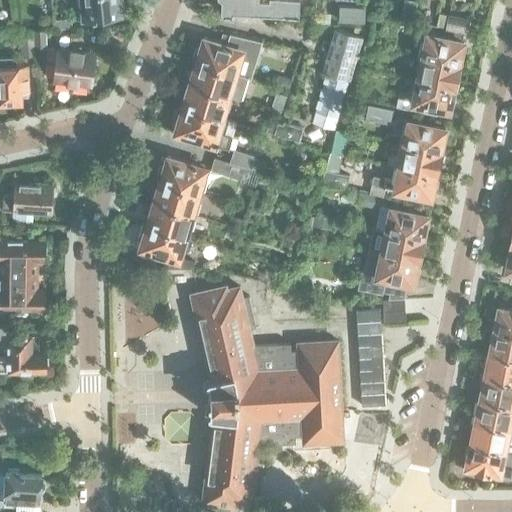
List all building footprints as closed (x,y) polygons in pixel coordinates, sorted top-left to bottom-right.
[(124,3),(124,0),(80,0),(83,18),(122,14),(121,4),(124,3)] [(221,0),(221,10),(222,10),(223,12),(223,13),(231,13),(232,10),(298,14),(298,0),(221,0)] [(372,0),(371,11),(379,12),(380,0),(372,0)] [(417,0),(415,0),(403,0),(400,18),(412,21),(417,0)] [(364,6),(352,5),(339,4),(338,19),(363,20),(364,6)] [(304,6),(304,14),(314,14),(314,6),(304,6)] [(436,26),(445,27),(448,14),(439,12),(436,26)] [(448,14),(445,27),(467,32),(470,19),(448,14)] [(72,27),(71,18),(53,20),(54,29),(72,27)] [(326,75),(312,123),(333,128),(347,81),(350,82),(363,36),(334,28),(321,73),(326,75)] [(34,30),(34,31),(35,46),(47,46),(46,29),(34,30)] [(35,46),(34,31),(20,31),(21,56),(35,55),(35,46)] [(196,46),(192,59),(196,60),(195,61),(196,62),(236,73),(250,77),(257,53),(261,40),(253,38),(240,35),(235,34),(229,32),(228,33),(226,43),(219,41),(203,36),(200,47),(196,46)] [(421,56),(459,63),(463,40),(426,32),(421,56)] [(91,84),(96,53),(57,48),(47,47),(45,60),(56,61),(53,79),(91,84)] [(417,79),(454,86),(459,63),(421,56),(417,79)] [(0,101),(22,100),(22,90),(29,90),(27,64),(17,64),(17,61),(13,57),(0,57),(0,101)] [(191,72),(189,78),(190,81),(189,83),(209,89),(229,95),(236,73),(196,62),(193,70),(191,72)] [(278,73),(275,83),(288,87),(291,76),(278,73)] [(454,86),(417,79),(413,78),(410,92),(399,90),(396,105),(436,114),(437,107),(449,110),(454,86)] [(182,104),(182,105),(223,117),(223,116),(229,95),(209,89),(189,83),(189,85),(186,87),(185,92),(185,96),(183,104),(182,104)] [(282,110),(284,103),(271,99),(269,105),(282,110)] [(390,123),(393,109),(368,104),(365,118),(390,123)] [(178,119),(174,132),(204,141),(205,140),(229,148),(229,147),(232,136),(237,121),(229,119),(223,117),(182,105),(182,106),(178,105),(174,118),(178,119)] [(402,129),(399,142),(440,150),(445,127),(395,117),(393,127),(402,129)] [(273,133),(278,120),(271,118),(267,131),(273,133)] [(303,128),(278,120),(273,133),(299,141),(303,128)] [(331,152),(342,154),(344,154),(349,132),(336,129),(331,152)] [(386,164),(395,165),(436,173),(440,150),(399,142),(397,155),(388,153),(386,164)] [(233,148),(230,161),(245,166),(251,168),(255,155),(233,148)] [(325,169),(338,172),(342,154),(331,152),(330,151),(325,169)] [(160,179),(200,191),(207,168),(196,165),(196,164),(167,155),(164,166),(160,165),(156,177),(160,179)] [(214,157),(210,169),(230,175),(241,178),(245,166),(230,161),(214,157)] [(431,197),(436,173),(395,165),(392,179),(373,175),(371,184),(394,189),(431,197)] [(349,174),(338,172),(325,169),(321,183),(346,188),(349,174)] [(153,201),(193,213),(200,191),(160,179),(153,201)] [(4,194),(3,208),(13,209),(13,210),(12,219),(32,220),(33,211),(50,212),(51,183),(14,181),(14,195),(4,194)] [(359,192),(357,204),(374,208),(374,204),(379,205),(378,212),(375,227),(385,229),(423,237),(427,214),(390,206),(391,199),(382,198),(383,196),(369,194),(366,193),(359,192)] [(146,223),(187,235),(193,213),(153,201),(146,223)] [(311,214),(308,222),(326,226),(326,224),(328,224),(330,218),(311,214)] [(230,215),(228,223),(239,226),(242,218),(230,215)] [(187,235),(146,223),(146,224),(143,223),(139,235),(142,236),(139,248),(168,256),(165,266),(171,267),(192,268),(195,260),(180,256),(187,235)] [(369,243),(368,250),(369,250),(381,252),(418,260),(423,237),(385,229),(375,227),(372,227),(369,243)] [(0,272),(38,274),(38,259),(44,259),(44,255),(46,252),(46,246),(44,243),(44,239),(9,238),(9,234),(0,233),(0,272)] [(361,270),(357,288),(382,293),(383,291),(383,288),(386,278),(390,279),(407,282),(413,283),(418,260),(381,252),(369,250),(368,250),(368,251),(363,270),(361,270)] [(306,264),(291,270),(294,279),(309,273),(306,264)] [(0,312),(8,312),(8,308),(43,309),(43,305),(46,302),(46,296),(43,293),(43,289),(38,289),(38,274),(0,272),(0,312)] [(312,282),(297,287),(300,295),(315,289),(312,282)] [(291,349),(290,342),(253,344),(249,327),(255,326),(248,294),(241,296),(238,285),(225,288),(224,285),(191,293),(211,377),(208,377),(203,382),(204,388),(210,391),(213,391),(214,401),(211,401),(205,404),(205,411),(211,414),(214,415),(203,501),(209,502),(207,511),(229,511),(231,504),(237,505),(238,502),(251,503),(252,493),(259,494),(263,461),(256,460),(258,444),(296,442),(295,435),(304,435),(304,441),(343,439),(338,339),(296,341),(296,349),(291,349)] [(405,298),(383,299),(383,310),(405,309),(405,298)] [(492,318),(491,324),(493,328),(493,333),(511,336),(511,307),(510,307),(510,308),(498,306),(496,315),(492,318)] [(380,308),(356,309),(357,325),(361,404),(385,403),(381,331),(381,324),(380,308)] [(405,309),(383,310),(384,322),(406,321),(405,309)] [(0,325),(0,344),(6,345),(7,357),(0,357),(0,370),(7,370),(7,372),(46,371),(45,367),(48,364),(48,358),(45,355),(45,351),(39,351),(32,351),(32,336),(32,335),(16,335),(16,325),(0,325)] [(489,335),(488,340),(490,345),(488,356),(511,360),(511,336),(493,333),(489,335)] [(484,358),(483,363),(485,369),(483,379),(511,384),(511,360),(488,356),(484,358)] [(479,381),(478,387),(480,393),(479,400),(511,406),(511,384),(483,379),(479,381)] [(475,403),(473,409),(476,414),(473,425),(510,432),(511,430),(511,406),(479,400),(475,403)] [(470,427),(469,432),(471,437),(469,448),(511,457),(511,443),(507,443),(510,432),(473,425),(470,427)] [(465,450),(464,456),(466,460),(465,466),(465,470),(470,473),(476,472),(476,470),(490,473),(511,477),(511,471),(511,457),(469,448),(465,450)] [(42,474),(17,472),(17,469),(7,469),(6,472),(4,472),(3,488),(0,487),(0,499),(6,500),(40,502),(40,493),(41,493),(41,489),(43,489),(45,487),(45,481),(43,479),(42,478),(42,474)]
